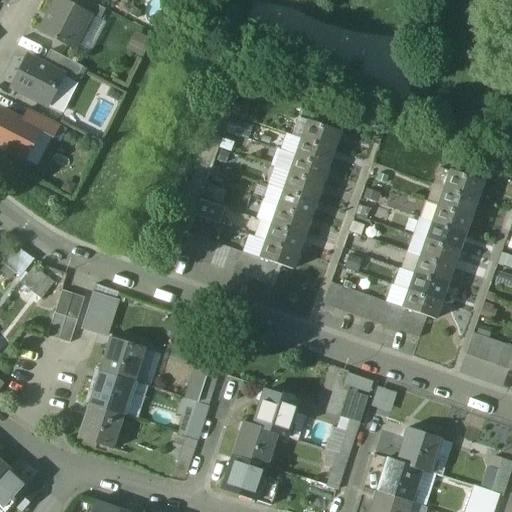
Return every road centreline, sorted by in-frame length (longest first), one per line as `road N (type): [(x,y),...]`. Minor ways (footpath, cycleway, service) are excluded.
road 1 (residential): [(511,409),(162,293),(48,249),(0,212)]
road 2 (residential): [(48,461),(87,334)]
road 3 (residential): [(189,507),(231,381)]
road 4 (residential): [(72,474),(189,507)]
